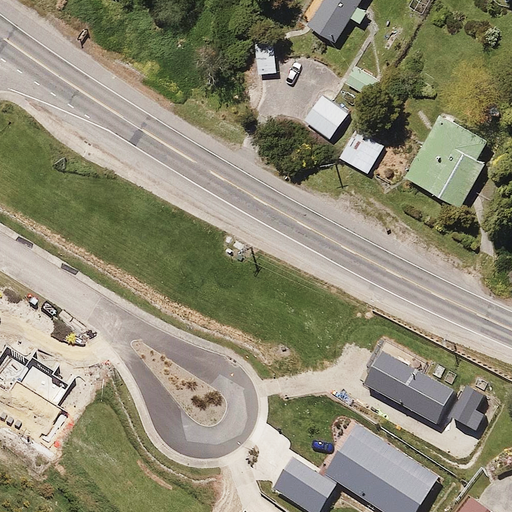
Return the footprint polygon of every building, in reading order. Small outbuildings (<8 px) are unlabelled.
[(292,0),(287,10),(323,35),(345,0),(292,0)] [(277,42),(256,42),(257,73),(277,73),(277,42)] [(353,111),(328,91),(305,119),(330,139),(353,111)] [(425,104),(393,166),(443,197),(476,131),(425,104)] [(359,131),(344,157),(371,172),(386,146),(359,131)] [(483,511),(460,494),(444,511),(483,511)]
